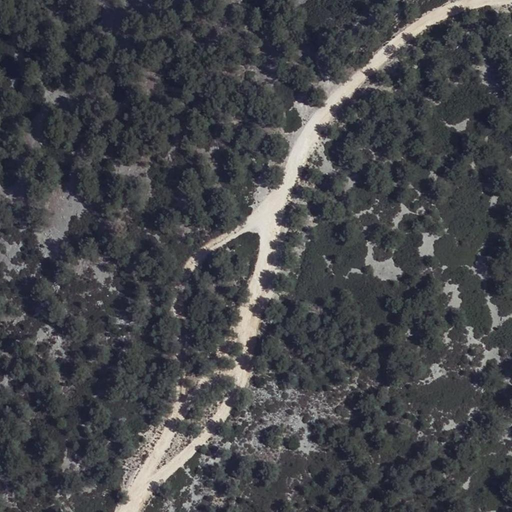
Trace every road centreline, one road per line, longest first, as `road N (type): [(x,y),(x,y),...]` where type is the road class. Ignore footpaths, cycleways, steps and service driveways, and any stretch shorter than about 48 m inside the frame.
road 1 (track): [(488,0),(424,22),(360,74),(295,159),(266,252),(249,355),(219,411),(137,511)]
road 2 (track): [(281,203),(179,268),(166,309),(179,373),(166,440),(144,494)]
